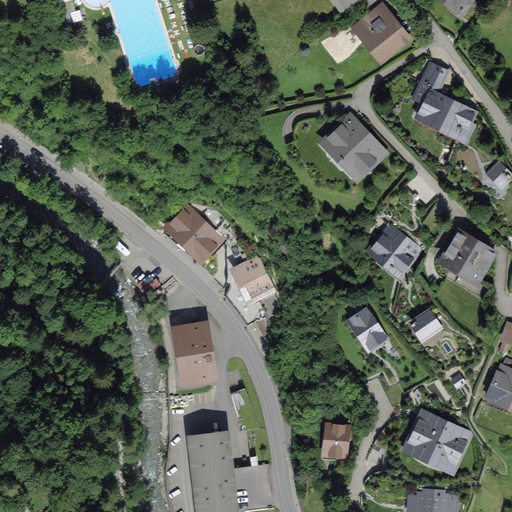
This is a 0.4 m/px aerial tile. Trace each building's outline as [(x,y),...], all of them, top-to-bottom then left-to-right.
[(58,0),(62,13),(75,10),(72,0),(58,0)] [(447,0),(462,11),(470,0),(447,0)] [(395,21),(390,21),(379,8),(366,18),(367,19),(355,29),(364,40),(369,41),(382,58),(408,37),(395,21)] [(447,72),(430,64),(422,81),(430,84),(422,99),(427,101),(421,113),(461,134),(458,139),(465,143),(474,125),(468,122),(472,113),(453,104),(455,101),(438,92),(447,72)] [(358,176),(382,153),(350,119),(325,142),(358,176)] [(511,177),(499,164),(489,173),(502,185),(511,177)] [(169,228),(201,258),(220,238),(188,208),(169,228)] [(415,247),(382,220),(376,227),(386,234),(372,252),(400,274),(414,256),(410,253),(415,247)] [(458,233),(442,260),(479,282),(496,255),(458,233)] [(283,309),(258,260),(253,263),(248,252),(236,258),(236,259),(239,265),(234,268),(240,279),(237,280),(239,283),(242,282),(250,299),(263,292),(265,295),(258,298),(268,317),(283,309)] [(143,293),(159,286),(153,271),(137,278),(143,293)] [(353,320),(371,347),(385,338),(367,311),(359,316),(358,315),(356,316),(354,315),(352,317),(354,319),(353,320)] [(439,326),(428,311),(419,317),(420,319),(412,324),(421,338),(439,326)] [(186,381),(212,376),(210,361),(212,360),(210,345),(207,346),(204,326),(177,330),(186,381)] [(510,404),(511,399),(511,360),(506,358),(489,395),(510,404)] [(451,468),(467,435),(424,415),(409,448),(451,468)] [(348,427),(329,425),(326,454),(345,456),(348,427)] [(235,511),(227,432),(190,437),(198,511),(235,511)] [(424,494),(413,493),(411,511),(452,511),(454,496),(443,495),(443,492),(424,491),(424,494)]
